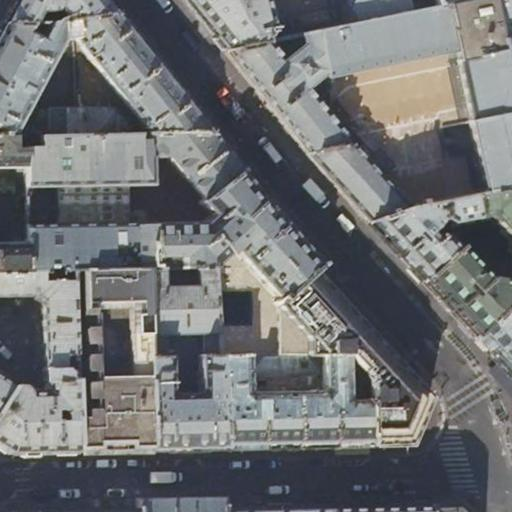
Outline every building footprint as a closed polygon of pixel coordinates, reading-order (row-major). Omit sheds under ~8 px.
[(75,20),(116,14),(104,0),(12,0),(0,23),(50,22),(50,19),(44,20),(36,16),(39,12),(41,13),(44,14),(49,14),(51,14),(54,13),(56,11),(60,15),(61,22),(65,22),(75,20)] [(180,0),(198,21),(222,52),(263,40),(269,26),(270,26),(264,0),(180,0)] [(511,106),(511,101),(490,0),(466,0),(432,7),(348,23),(301,33),(302,43),(280,60),(264,40),(263,40),(222,52),(267,108),(338,191),(367,222),(398,209),(398,208),(406,206),(312,100),(325,90),(326,89),(325,76),(453,50),(455,59),(454,60),(466,120),(466,124),(467,123),(481,192),(507,187),(511,186),(511,106)] [(346,0),(345,2),(343,2),(348,23),(432,7),(430,0),(410,0),(404,2),(403,0),(346,0)] [(511,0),(490,0),(511,101),(511,99),(511,0)] [(154,61),(116,14),(75,20),(77,36),(73,39),(73,40),(74,40),(79,46),(79,48),(140,125),(142,127),(144,127),(149,135),(193,134),(212,134),(154,61)] [(65,22),(61,22),(50,22),(0,23),(0,22),(0,137),(10,137),(63,40),(73,40),(73,39),(77,36),(75,20),(65,22)] [(82,108),(82,109),(82,136),(146,135),(149,135),(144,127),(142,127),(140,125),(127,123),(127,118),(112,107),(82,108)] [(48,137),(82,136),(82,109),(76,110),(76,108),(49,109),(47,110),(40,110),(35,118),(36,131),(48,131),(48,137)] [(151,223),(152,269),(163,269),(197,268),(214,268),(232,251),(278,302),(311,272),(292,250),(287,245),(210,156),(206,150),(193,134),(149,135),(146,135),(146,158),(166,157),(184,179),(200,200),(197,203),(208,215),(200,223),(151,223)] [(212,134),(193,134),(206,150),(210,156),(287,245),(292,250),(311,272),(321,264),(212,134)] [(25,243),(26,271),(70,270),(146,269),(152,269),(151,223),(200,223),(208,215),(197,203),(200,200),(184,179),(166,157),(146,158),(146,135),(82,136),(48,137),(25,137),(25,168),(25,189),(25,223),(25,243)] [(25,137),(10,137),(0,137),(0,271),(26,271),(25,243),(0,243),(0,168),(25,168),(25,137)] [(511,197),(510,198),(507,187),(481,192),(406,206),(398,208),(398,209),(367,222),(399,256),(398,257),(422,281),(457,245),(461,242),(453,234),(438,234),(434,238),(428,232),(442,219),(449,223),(487,216),(510,241),(508,255),(511,255),(511,197)] [(511,299),(511,255),(508,255),(505,280),(487,277),(457,245),(422,281),(447,309),(473,337),(511,299)] [(232,251),(214,268),(215,291),(248,289),(250,326),(217,328),(218,354),(326,355),(275,304),(278,302),(232,251)] [(215,291),(214,268),(197,268),(198,286),(163,286),(163,269),(152,269),(146,269),(150,450),(184,450),(223,449),(218,354),(217,328),(215,291)] [(75,452),(116,451),(150,450),(146,269),(70,270),(75,452)] [(0,448),(8,454),(26,453),(75,452),(70,270),(26,271),(0,271),(0,296),(35,296),(40,300),(42,389),(24,390),(22,388),(20,387),(10,388),(0,380),(0,448)] [(326,355),(343,355),(345,355),(354,365),(355,400),(367,400),(371,445),(388,445),(407,445),(427,399),(344,308),(311,272),(278,302),(275,304),(326,355)] [(511,299),(473,337),(499,364),(511,378),(511,299)] [(355,400),(345,400),(343,355),(326,355),(218,354),(223,449),(294,447),(371,445),(367,400),(355,400)] [(177,499),(135,500),(136,511),(222,511),(222,509),(221,498),(177,499)]
